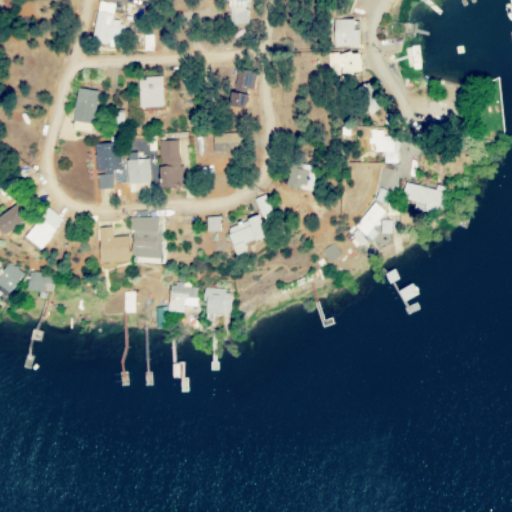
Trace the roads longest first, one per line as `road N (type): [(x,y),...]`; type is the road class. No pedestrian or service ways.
road 1 (residential): [(273,0),(270,153),(257,185),(225,204),(108,210),(63,197),(50,163),(94,0)]
road 2 (residential): [(270,53),(75,67)]
